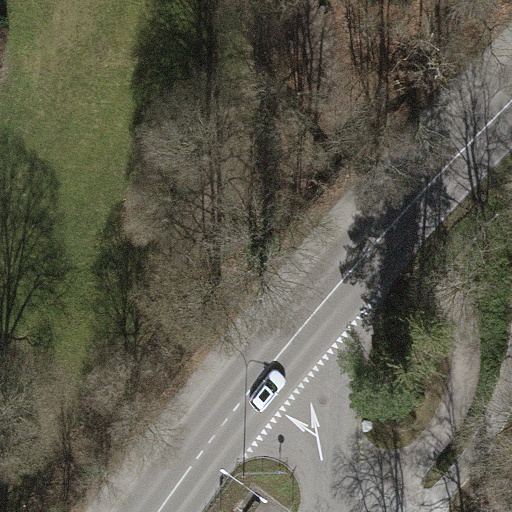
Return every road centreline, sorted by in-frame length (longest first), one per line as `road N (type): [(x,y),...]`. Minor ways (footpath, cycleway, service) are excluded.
road 1 (secondary): [(511,102),(266,373),(163,511)]
road 2 (track): [(311,0),(318,64),(335,104),(464,310),(465,392),(440,438),(411,466)]
